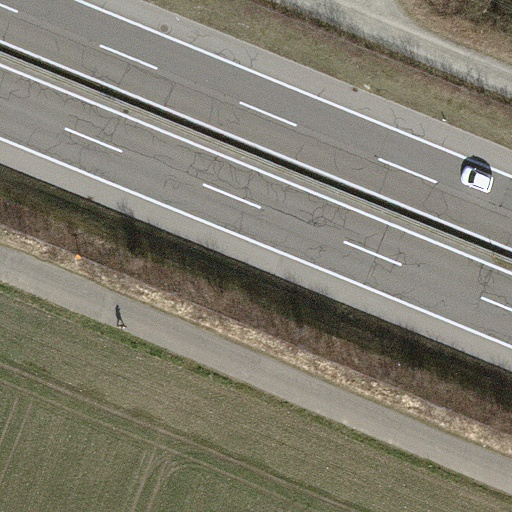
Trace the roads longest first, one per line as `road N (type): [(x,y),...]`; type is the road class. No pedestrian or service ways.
road 1 (track): [(0,266),(511,479)]
road 2 (motorway): [(0,107),(511,318)]
road 3 (motorway): [(511,211),(0,0)]
road 4 (track): [(355,21),(511,85)]
